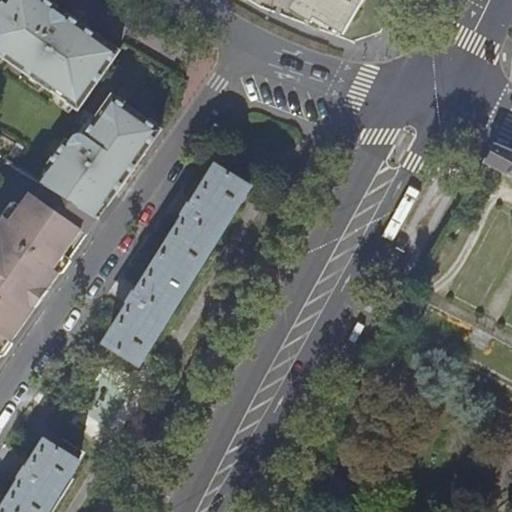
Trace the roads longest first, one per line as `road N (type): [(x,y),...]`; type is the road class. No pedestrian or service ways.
road 1 (primary): [(204,511),(343,295),(456,92)]
road 2 (primary): [(415,74),(197,511)]
road 3 (residential): [(0,403),(243,45)]
road 4 (tertiary): [(243,45),(359,85),(415,74)]
